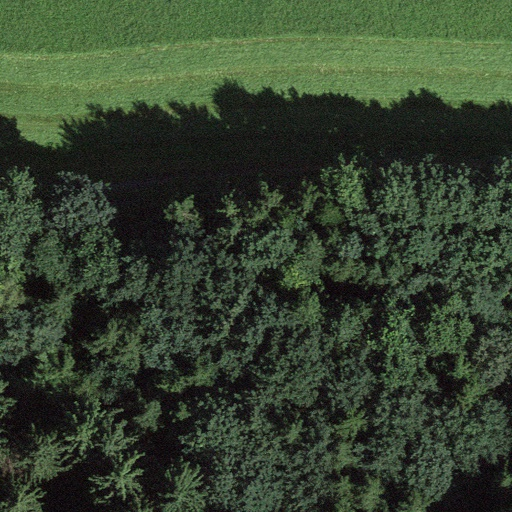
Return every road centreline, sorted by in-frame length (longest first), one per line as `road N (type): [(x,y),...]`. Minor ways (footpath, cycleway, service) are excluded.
road 1 (track): [(511,345),(358,294),(0,207)]
road 2 (track): [(511,190),(289,185),(0,200)]
